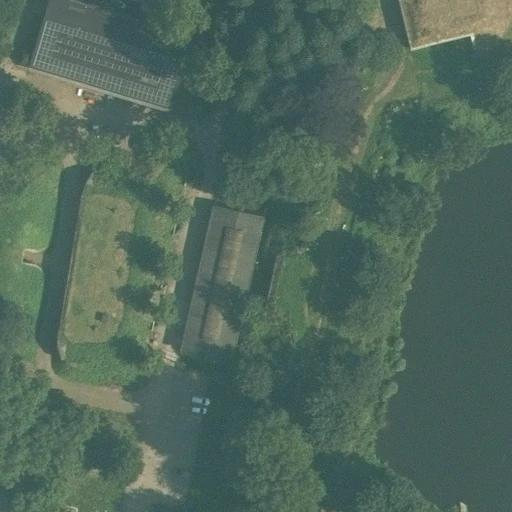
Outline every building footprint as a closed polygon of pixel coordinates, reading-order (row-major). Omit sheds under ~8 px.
[(204,17),(206,13),(162,0),(118,0),(140,7),(137,17),(78,0),(50,0),(29,66),(171,108),(193,34),(161,24),(163,17),(174,19),(176,15),(203,22),(204,17)] [(466,35),(465,35),(458,2),(416,12),(412,0),(402,0),(399,1),(410,48),(455,38),(459,37),(462,51),(466,50),(466,35)] [(127,205),(84,199),(88,177),(81,176),(80,178),(79,182),(78,187),(77,192),(76,195),(76,198),(57,329),(57,332),(57,335),(57,340),(57,345),(57,349),(57,352),(64,353),(66,330),(109,335),(127,205)] [(213,209),(193,296),(178,293),(172,319),(187,323),(180,352),(181,352),(181,354),(193,357),(193,355),(230,363),(263,221),(213,209)] [(0,265),(18,268),(18,269),(38,271),(42,267),(31,262),(20,260),(20,259),(16,259),(17,254),(18,249),(21,249),(33,250),(45,248),(42,243),(22,240),(0,237),(0,265)] [(271,313),(282,309),(283,306),(312,312),(321,271),(292,265),(293,262),(285,253),(278,251),(264,312),(271,313)]
